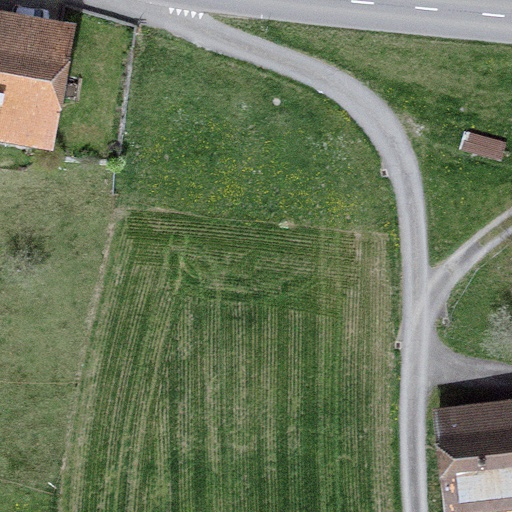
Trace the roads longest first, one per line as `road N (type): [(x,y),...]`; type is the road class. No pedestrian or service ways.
road 1 (tertiary): [(511,21),(333,0)]
road 2 (track): [(351,95),(446,139),(511,154)]
road 3 (track): [(411,317),(511,228)]
